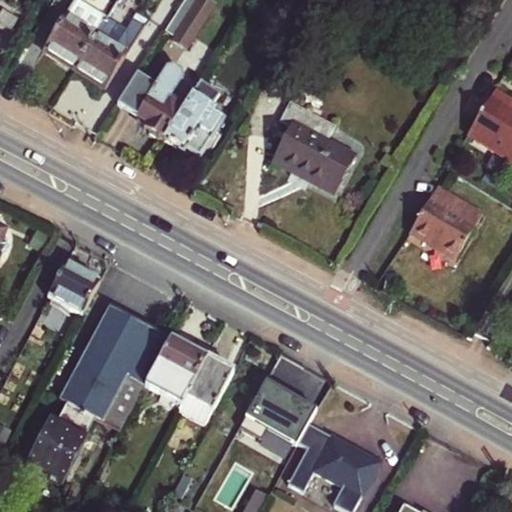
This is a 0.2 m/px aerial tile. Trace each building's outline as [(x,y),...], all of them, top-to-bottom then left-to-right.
[(78,71),(110,19),(79,0),(77,0),(59,29),(46,51),(78,71)] [(209,0),(186,0),(166,31),(176,37),(176,40),(189,49),(218,5),(209,0)] [(142,38),(110,19),(78,71),(109,90),(142,38)] [(166,141),(188,106),(175,98),(187,80),(184,73),(176,68),(169,70),(149,100),(152,102),(140,120),(148,125),(146,129),(166,141)] [(188,106),(166,141),(185,153),(188,148),(201,156),(211,140),(214,142),(227,121),(218,115),(220,111),(216,108),(224,95),(203,82),(188,106)] [(511,96),(501,90),(473,136),(511,158),(511,96)] [(330,142),(339,128),(295,104),(287,120),(294,125),(275,160),(338,195),(360,158),(330,142)] [(418,226),(457,249),(482,208),(443,184),(418,226)] [(46,301),(80,318),(98,285),(64,266),(46,301)] [(126,380),(144,389),(168,343),(111,312),(62,404),(70,408),(95,421),(103,425),(126,380)] [(182,407),(205,362),(168,343),(144,389),(182,407)] [(205,424),(231,376),(205,362),(182,407),(180,411),(205,424)] [(126,380),(103,425),(121,435),(144,389),(126,380)] [(95,421),(70,408),(60,426),(53,422),(29,467),(66,487),(90,441),(85,439),(95,421)] [(282,440),(244,420),(220,464),(251,480),(256,471),(263,475),(282,440)] [(355,511),(381,468),(308,428),(298,447),(308,453),(288,489),(303,497),(315,477),(343,492),(333,510),(335,511),(355,511)] [(245,511),(261,511),(268,501),(256,493),(245,511)]
